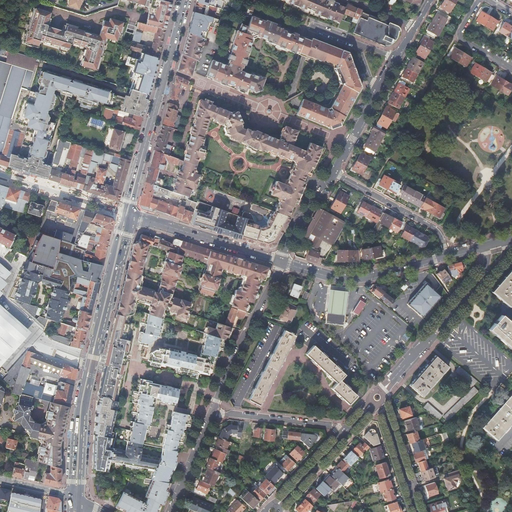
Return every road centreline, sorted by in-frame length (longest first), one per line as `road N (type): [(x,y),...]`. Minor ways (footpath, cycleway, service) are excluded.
road 1 (primary): [(80,499),(85,405),(126,212)]
road 2 (primary): [(126,212),(78,407),(70,496)]
road 3 (primary): [(176,29),(126,212)]
road 4 (secondary): [(447,255),(358,278),(281,260)]
road 5 (residential): [(210,412),(281,260)]
road 6 (secondary): [(281,260),(126,212)]
road 7 (residential): [(380,392),(479,279)]
road 8 (residential): [(447,255),(438,230),(334,172)]
road 9 (residential): [(344,432),(210,412)]
road 10 (residential): [(126,212),(0,173)]
road 11 (residential): [(176,29),(114,13),(84,21),(56,13)]
